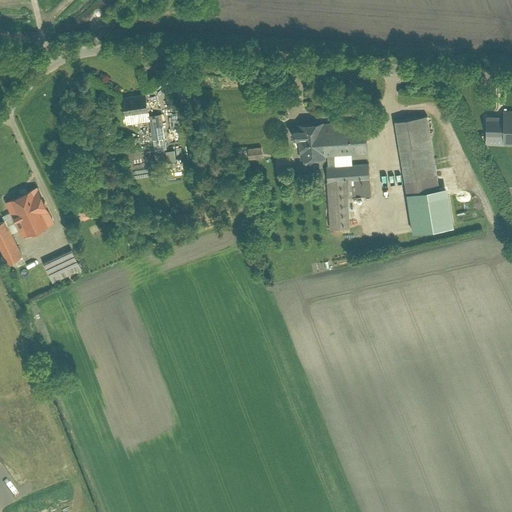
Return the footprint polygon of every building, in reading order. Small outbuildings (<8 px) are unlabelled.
[(127,125),(149,121),(144,93),(123,97),(127,125)] [(511,109),(503,109),(503,118),(502,139),(501,147),(511,147),(511,109)] [(149,116),(154,151),(167,149),(161,114),(149,116)] [(428,116),(396,121),(408,195),(440,190),(428,116)] [(503,118),(487,117),(486,138),(502,139),(503,118)] [(366,121),(299,123),(301,162),(321,162),(321,156),(327,156),(351,155),(367,154),(366,121)] [(265,144),(246,146),(247,158),(266,156),(265,144)] [(166,149),(166,161),(176,161),(176,149),(166,149)] [(352,164),(351,155),(327,156),(328,166),(352,164)] [(371,195),(369,163),(352,164),(328,166),(325,166),(330,229),(350,228),(348,197),(371,195)] [(54,226),(37,187),(5,201),(23,240),(54,226)] [(448,189),(408,195),(414,235),(454,228),(448,189)] [(6,221),(0,223),(0,251),(5,264),(21,258),(6,221)] [(71,250),(43,263),(52,283),(80,270),(71,250)]
